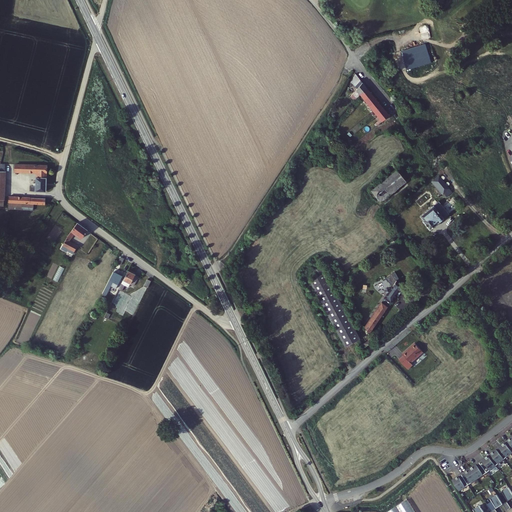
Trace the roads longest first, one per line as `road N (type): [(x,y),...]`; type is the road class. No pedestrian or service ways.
road 1 (unclassified): [(234,320),(219,320),(61,199),(59,176),(96,34)]
road 2 (tertiary): [(234,320),(96,34)]
road 3 (residential): [(511,236),(287,431)]
road 4 (residential): [(323,501),(377,484),(421,452),(467,451),(511,417)]
road 5 (unclassified): [(393,109),(311,0)]
road 6 (tertiary): [(287,431),(234,320)]
